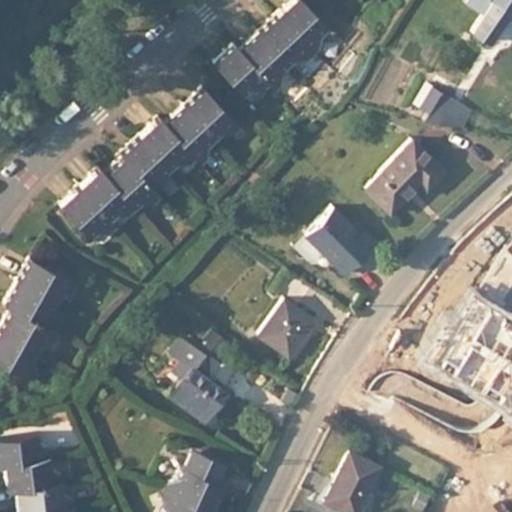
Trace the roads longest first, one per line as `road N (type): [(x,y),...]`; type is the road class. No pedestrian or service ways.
road 1 (tertiary): [(260,511),(346,359),(462,216),(511,172)]
road 2 (residential): [(0,213),(15,186),(218,0)]
